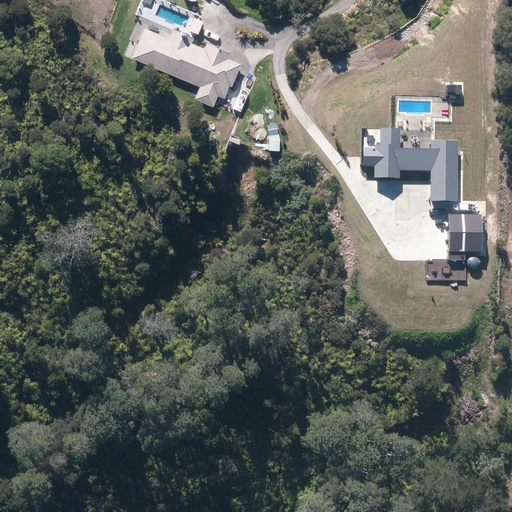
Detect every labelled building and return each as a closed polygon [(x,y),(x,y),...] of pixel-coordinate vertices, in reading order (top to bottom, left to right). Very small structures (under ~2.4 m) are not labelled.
[(142,29),(128,60),(196,89),(191,101),(210,109),(215,98),(223,102),(239,66),(225,60),(227,56),(203,45),(201,50),(189,45),(190,41),(170,31),(166,40),(142,29)] [(278,133),(276,123),(267,125),(269,135),(278,133)] [(399,149),(399,129),(380,128),(380,144),(375,144),(374,148),(363,148),(363,166),(375,166),(375,177),(400,178),(400,170),(431,171),(431,201),(458,201),(458,142),(432,141),(432,149),(399,149)] [(269,135),(270,152),(281,152),(280,135),(269,135)] [(481,214),(449,214),(448,251),(481,251),(481,214)] [(445,230),(422,229),(422,239),(445,240),(445,230)]
